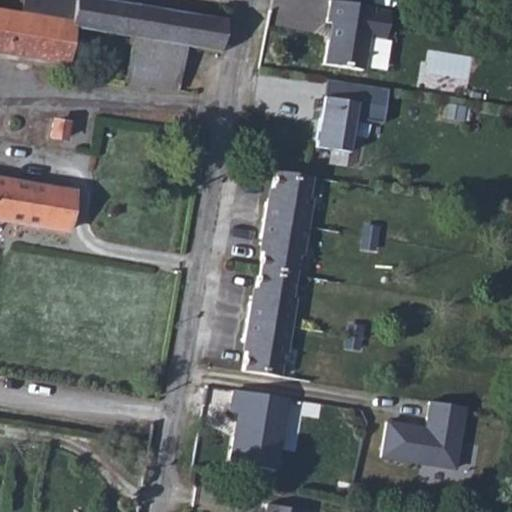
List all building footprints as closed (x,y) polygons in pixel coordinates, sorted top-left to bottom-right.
[(0,52),(63,63),(70,27),(134,37),(127,81),(178,91),(186,45),(217,50),(223,19),(106,0),(23,0),(21,12),(0,8),(0,52)] [(382,6),(349,0),(339,0),(336,20),(344,22),(341,35),(337,38),(332,62),(370,69),(377,35),(393,38),(398,12),(382,9),(382,6)] [(367,83),(334,78),(331,95),(364,101),(367,83)] [(364,101),(331,95),(324,146),(357,151),(364,101)] [(53,120),(52,136),(63,138),(65,122),(53,120)] [(273,239),(268,271),(305,277),(308,255),(312,255),(321,198),(317,197),(321,177),(284,171),(279,202),(274,201),(268,238),(273,239)] [(0,174),(0,220),(60,233),(69,188),(53,184),(0,174)] [(257,339),(251,373),(288,379),(292,356),(296,357),(305,299),(301,299),(305,277),(268,271),(262,303),(258,302),(253,339),(257,339)] [(286,399),(229,389),(225,410),(234,412),(225,460),(274,469),(286,399)] [(423,425),(383,419),(378,455),(454,467),(464,406),(427,400),(423,425)]
